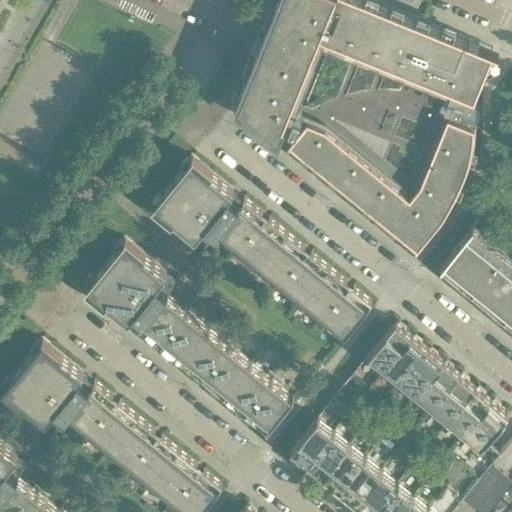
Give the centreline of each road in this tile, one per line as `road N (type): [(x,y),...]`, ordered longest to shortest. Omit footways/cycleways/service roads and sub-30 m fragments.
road 1 (residential): [(511,372),(211,126)]
road 2 (residential): [(316,511),(28,280)]
